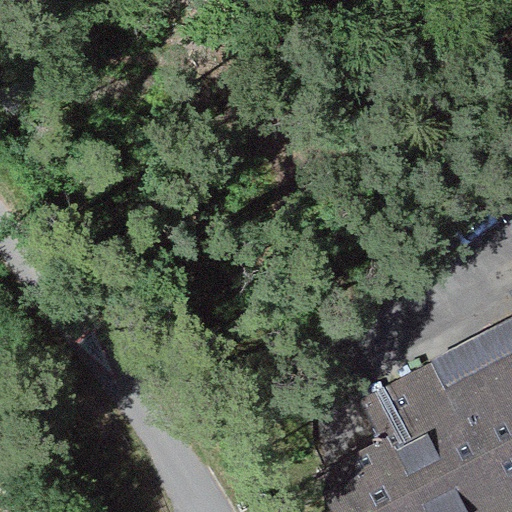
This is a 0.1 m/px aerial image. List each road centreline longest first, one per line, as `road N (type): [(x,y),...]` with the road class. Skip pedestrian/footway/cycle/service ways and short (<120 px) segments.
road 1 (track): [(0,225),(115,370)]
road 2 (unclassified): [(115,370),(193,511)]
